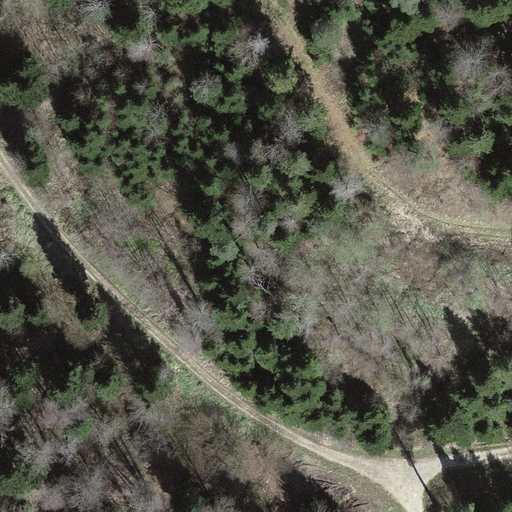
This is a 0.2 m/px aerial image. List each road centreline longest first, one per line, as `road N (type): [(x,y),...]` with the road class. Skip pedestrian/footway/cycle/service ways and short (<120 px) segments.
road 1 (track): [(0,156),(133,319),(238,405),(359,464),(398,469),(511,452)]
road 2 (track): [(511,228),(462,226),(399,204),(352,148),(259,0)]
